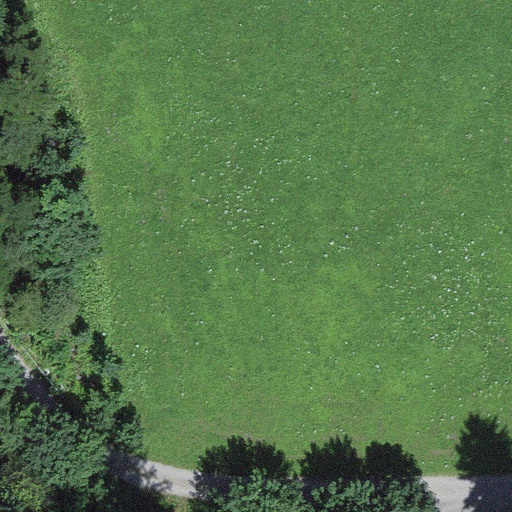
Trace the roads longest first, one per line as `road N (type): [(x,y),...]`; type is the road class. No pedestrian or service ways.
road 1 (track): [(511,492),(163,494)]
road 2 (track): [(0,349),(79,440),(163,494)]
